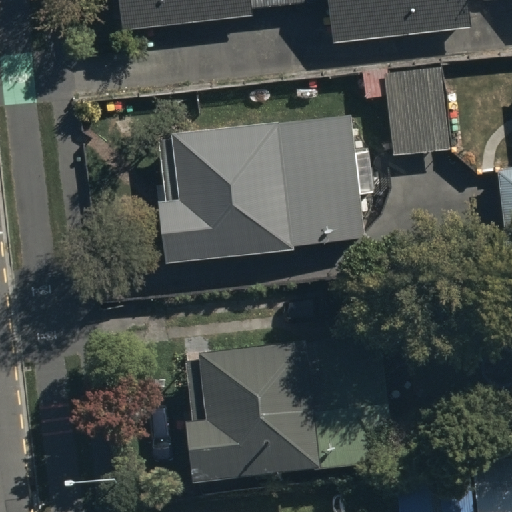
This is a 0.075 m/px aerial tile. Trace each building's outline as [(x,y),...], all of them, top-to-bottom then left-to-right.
[(122,0),(126,31),(255,18),(252,0),(122,0)] [(330,0),(336,45),(474,29),(470,0),(330,0)] [(397,158),(454,152),(444,69),(387,76),(397,158)] [(369,240),(354,117),(156,140),(171,268),(298,253),(297,248),(369,240)] [(511,171),(501,173),(511,256),(511,171)] [(204,365),(211,433),(191,435),(198,497),(325,482),(310,354),(204,365)] [(511,511),(511,473),(476,477),(479,511),(511,511)] [(399,493),(401,511),(475,511),(472,484),(399,493)]
